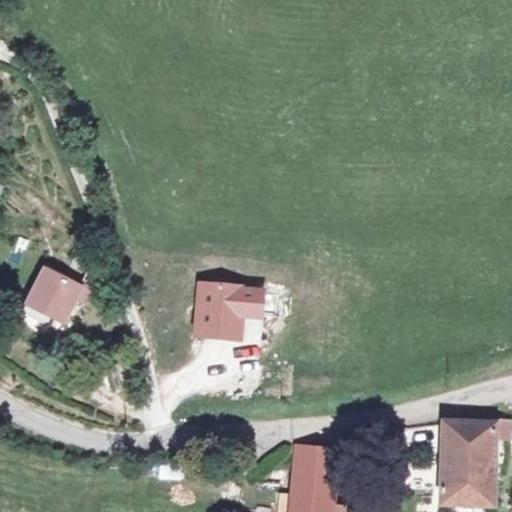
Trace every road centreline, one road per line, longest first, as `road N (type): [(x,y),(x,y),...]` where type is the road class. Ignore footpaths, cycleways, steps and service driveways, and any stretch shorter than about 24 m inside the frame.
road 1 (unclassified): [(511,387),(351,421),(158,441),(73,436),(0,403)]
road 2 (track): [(0,53),(33,79),(110,253),(158,441)]
